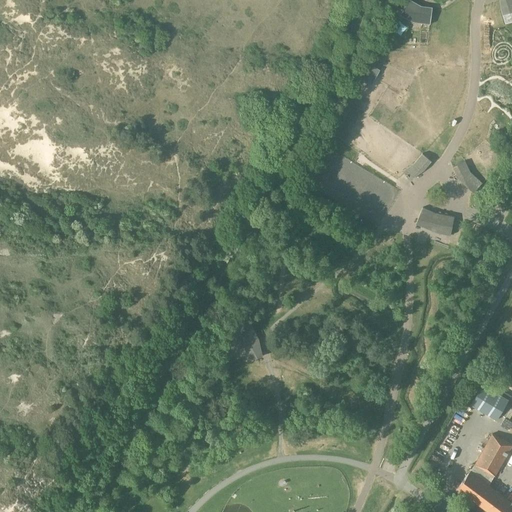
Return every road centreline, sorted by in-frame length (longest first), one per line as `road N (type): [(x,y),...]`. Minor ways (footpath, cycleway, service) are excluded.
road 1 (residential): [(373,469),(403,351),(409,232)]
road 2 (unclassified): [(511,272),(399,478)]
road 3 (residential): [(481,0),(463,133),(448,158),(409,191)]
